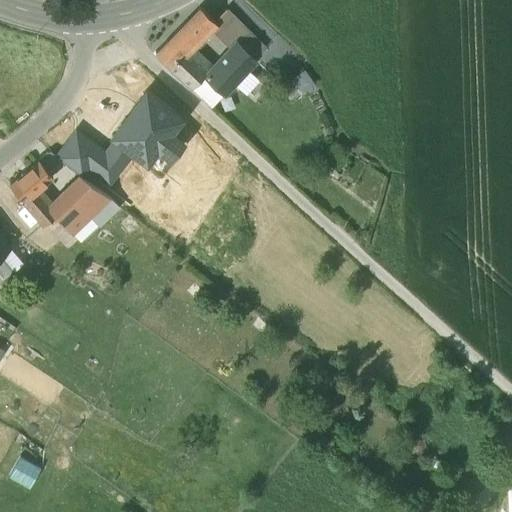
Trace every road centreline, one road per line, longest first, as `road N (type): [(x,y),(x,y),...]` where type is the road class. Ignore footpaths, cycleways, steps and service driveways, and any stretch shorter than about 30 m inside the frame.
road 1 (track): [(511,396),(138,55),(124,20)]
road 2 (residential): [(0,169),(57,123),(90,83),(98,63),(93,25)]
